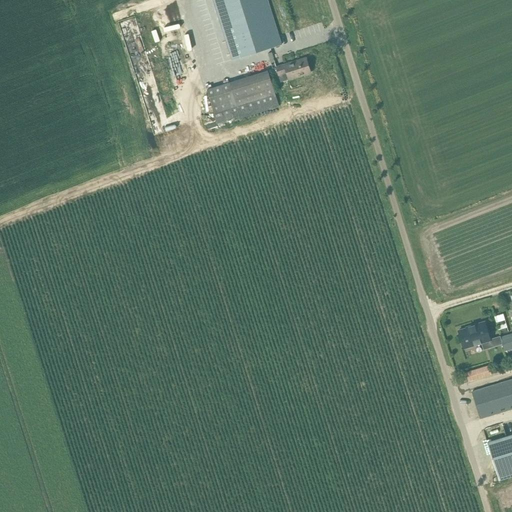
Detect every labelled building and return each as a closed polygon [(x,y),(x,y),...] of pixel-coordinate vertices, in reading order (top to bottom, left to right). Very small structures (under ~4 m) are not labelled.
[(212,0),(232,60),(281,45),(267,0),(212,0)] [(147,19),(150,32),(158,29),(154,17),(147,19)] [(136,30),(135,19),(120,21),(121,30),(128,29),(128,31),(136,30)] [(293,62),(276,67),(281,82),(311,73),(306,58),(298,61),(298,62),(294,64),(293,62)] [(200,95),(204,107),(211,105),(214,113),(219,128),(232,124),(231,120),(279,105),(268,70),(208,89),(209,93),(200,95)] [(490,340),(490,339),(485,322),(472,326),(472,327),(458,331),(463,348),(482,342),(483,348),(501,343),(504,350),(511,347),(511,379),(472,392),(480,419),(511,409),(511,296),(511,299),(511,333),(501,337),(500,337),(490,340)] [(469,382),(491,374),(489,366),(466,373),(469,382)] [(511,434),(487,442),(499,481),(511,476),(511,434)]
